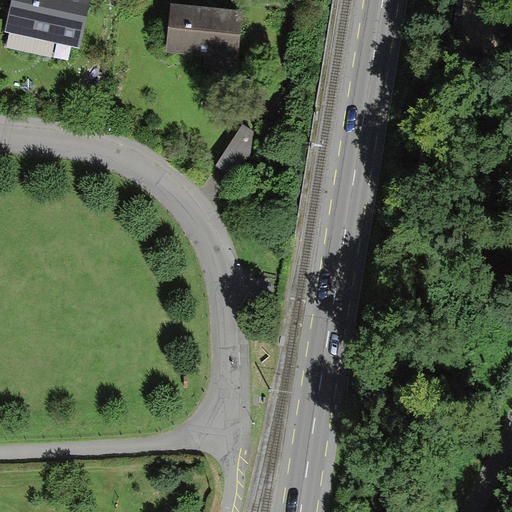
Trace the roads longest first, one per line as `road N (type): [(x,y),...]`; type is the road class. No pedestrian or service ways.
road 1 (primary): [(298,511),(381,0)]
road 2 (residential): [(0,133),(118,153),(197,216),(211,240),(221,291),(222,438)]
